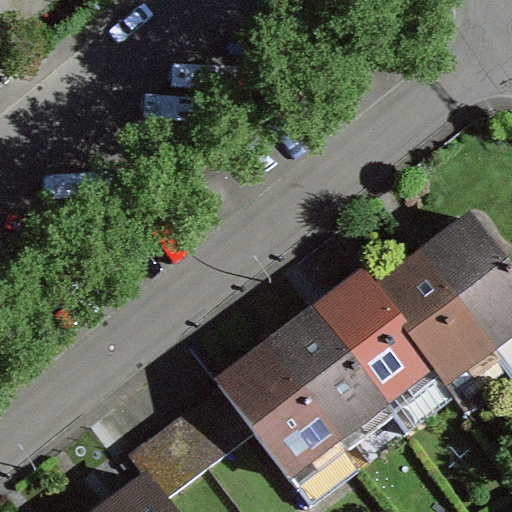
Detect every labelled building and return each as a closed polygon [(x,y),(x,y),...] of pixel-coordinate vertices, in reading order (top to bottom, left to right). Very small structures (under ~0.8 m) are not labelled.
[(511,271),(472,221),(425,258),(495,349),(511,336),(511,271)] [(447,386),(495,349),(425,258),(377,295),(434,370),(447,386)] [(315,314),(385,407),(434,370),(377,295),(364,278),(315,314)] [(385,407),(315,314),(268,349),(338,443),(385,407)] [(338,443),(268,349),(219,386),(221,388),(255,433),(289,479),(338,443)] [(255,433),(221,388),(197,405),(232,451),(255,433)] [(232,451),(197,405),(174,422),(209,468),(232,451)] [(209,468),(174,422),(152,440),(186,485),(209,468)] [(186,485),(152,440),(129,457),(147,481),(164,502),(186,485)] [(107,511),(171,511),(164,502),(147,481),(107,511)]
